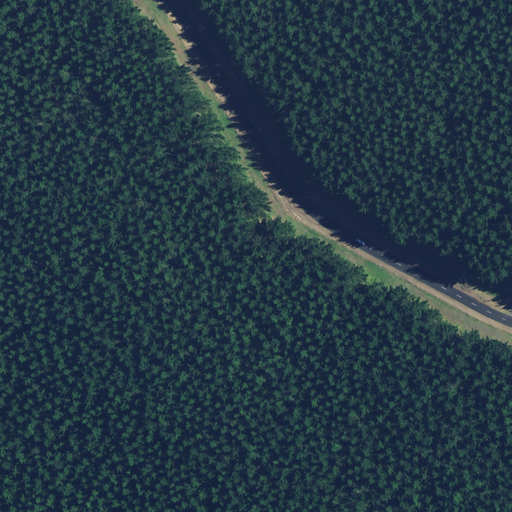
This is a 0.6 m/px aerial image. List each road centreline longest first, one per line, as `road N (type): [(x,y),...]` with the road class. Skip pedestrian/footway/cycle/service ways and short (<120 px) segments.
road 1 (unclassified): [(511,321),(310,210),(286,185),(172,0)]
road 2 (unknown): [(0,87),(267,154)]
